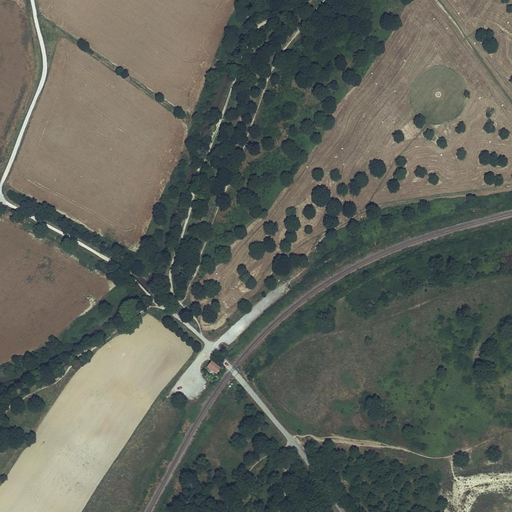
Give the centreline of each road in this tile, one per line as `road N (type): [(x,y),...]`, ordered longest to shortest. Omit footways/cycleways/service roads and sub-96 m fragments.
road 1 (unclassified): [(343,511),(201,336)]
road 2 (track): [(32,0),(44,72),(0,189)]
